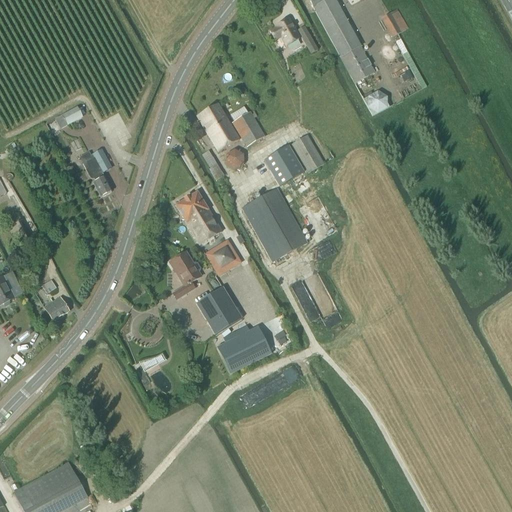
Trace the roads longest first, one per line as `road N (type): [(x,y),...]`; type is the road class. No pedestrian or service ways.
road 1 (primary): [(0,419),(80,335),(104,296),(179,77),(232,0)]
road 2 (track): [(426,511),(369,408),(315,348)]
